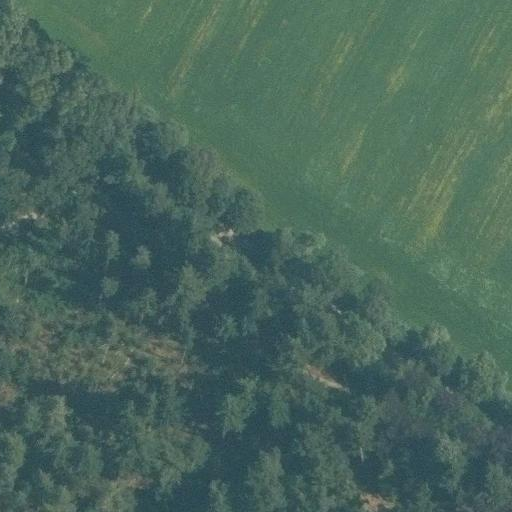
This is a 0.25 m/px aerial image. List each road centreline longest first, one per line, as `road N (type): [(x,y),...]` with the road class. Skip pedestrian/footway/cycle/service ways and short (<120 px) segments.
road 1 (track): [(0,41),(230,238),(511,443)]
road 2 (unknown): [(511,511),(69,207)]
road 3 (track): [(178,511),(364,407)]
